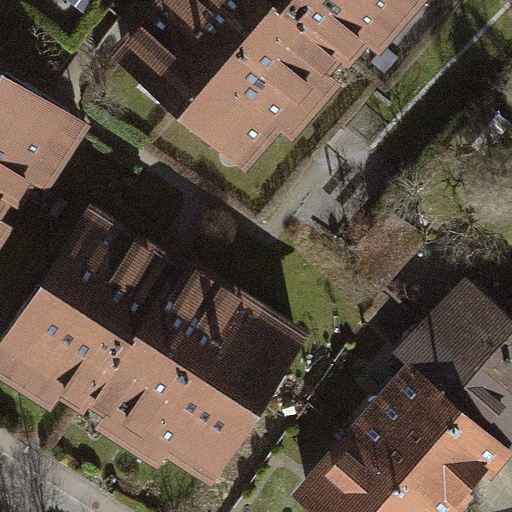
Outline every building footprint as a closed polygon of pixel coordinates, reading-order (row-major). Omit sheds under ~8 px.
[(74,0),(33,0),(60,20),(74,0)] [(279,143),(341,69),(258,0),(153,0),(96,67),(234,182),(272,137),(279,143)] [(416,0),(258,0),(341,69),(358,49),(368,58),(416,0)] [(74,134),(0,86),(0,227),(21,195),(31,201),(74,134)] [(196,499),(300,339),(94,206),(0,350),(0,387),(149,483),(156,473),(196,499)] [(416,248),(378,220),(340,271),(377,299),(416,248)] [(407,363),(507,452),(511,446),(511,323),(464,281),(398,355),(407,363)] [(297,488),(323,511),(454,511),(507,452),(407,363),(297,488)]
